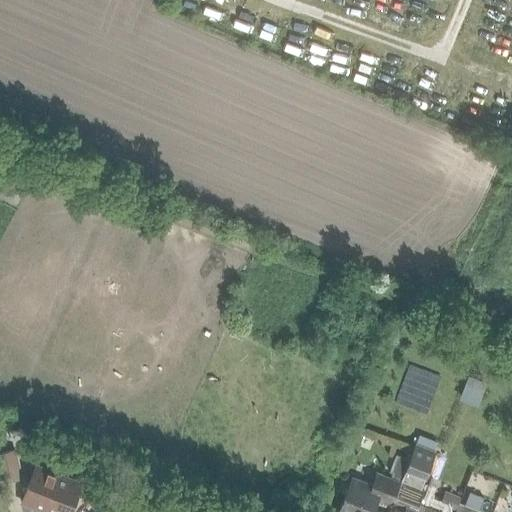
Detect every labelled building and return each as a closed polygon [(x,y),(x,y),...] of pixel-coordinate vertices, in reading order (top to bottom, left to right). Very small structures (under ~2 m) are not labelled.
[(0,481),(0,483),(14,480),(22,478),(15,448),(0,451),(0,481)] [(400,482),(399,482),(390,505),(405,511),(404,511),(437,511),(438,511),(418,503),(423,491),(419,490),(432,456),(412,449),(408,459),(400,482)] [(352,477),(338,511),(370,511),(375,499),(390,505),(399,482),(400,482),(408,459),(395,454),(388,472),(391,473),(389,478),(376,473),(371,485),(352,477)] [(43,511),(57,475),(34,466),(20,503),(43,511)] [(69,511),(80,484),(57,475),(43,511),(69,511)] [(110,493),(100,483),(81,502),(91,511),(110,493)] [(454,510),(459,496),(443,491),(438,504),(454,510)] [(477,511),(478,510),(458,503),(454,511),(477,511)]
